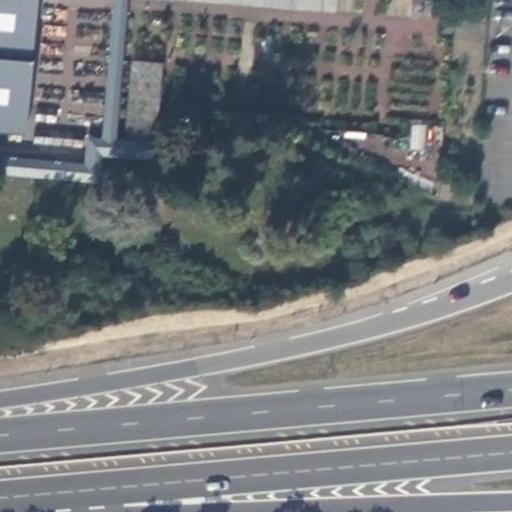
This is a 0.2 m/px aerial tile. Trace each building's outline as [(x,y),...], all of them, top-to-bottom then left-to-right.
[(0,0),(0,133),(24,136),(35,0),(0,0)] [(126,0),(111,0),(101,138),(116,140),(126,0)] [(183,0),(334,13),(335,0),(183,0)] [(177,27),(172,78),(273,87),(277,35),(177,27)] [(162,64),(130,61),(123,140),(155,143),(158,110),(162,64)] [(154,161),(155,143),(123,140),(116,140),(101,138),(85,137),(83,162),(0,156),(0,176),(101,184),(103,157),(154,161)]
